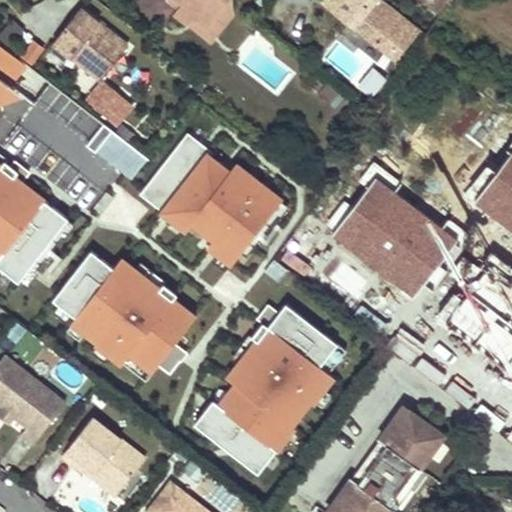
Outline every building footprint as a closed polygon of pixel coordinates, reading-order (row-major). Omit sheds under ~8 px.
[(181,0),(183,2),(178,7),(175,11),(188,21),(200,17),(210,24),(216,18),(229,0),(181,0)] [(234,16),(232,0),(229,0),(216,18),(225,25),(234,16)] [(329,0),(327,4),(396,59),(420,29),(381,0),(329,0)] [(82,8),(55,41),(102,79),(129,45),(82,8)] [(31,41),(22,61),(36,68),(45,48),(31,41)] [(360,86),(372,96),(385,80),(373,69),(360,86)] [(0,89),(11,86),(0,77),(0,89)] [(318,80),(312,87),(319,92),(325,86),(318,80)] [(97,85),(86,100),(100,111),(111,97),(97,85)] [(111,97),(100,111),(113,120),(127,102),(115,92),(111,97)] [(87,145),(95,152),(112,130),(104,124),(87,145)] [(188,132),(140,194),(186,231),(193,223),(214,239),(208,245),(217,252),(231,263),(232,264),(241,253),(253,237),(260,228),(282,200),(235,164),(229,172),(208,156),(212,151),(188,132)] [(511,150),(475,200),(511,228),(511,150)] [(0,248),(3,251),(0,255),(0,268),(18,282),(19,281),(39,255),(45,259),(47,261),(55,251),(52,249),(47,245),(68,219),(68,218),(22,182),(29,174),(18,165),(15,168),(11,165),(5,160),(1,166),(0,164),(0,248)] [(15,160),(11,165),(15,168),(18,165),(29,174),(30,172),(15,160)] [(456,235),(377,177),(334,235),(413,293),(456,235)] [(282,200),(260,228),(265,233),(278,216),(280,218),(289,207),(282,200)] [(75,225),(68,219),(47,245),(52,249),(62,237),(64,239),(75,225)] [(253,237),(241,253),(246,256),(258,242),(253,237)] [(91,250),(53,300),(60,305),(72,314),(76,317),(72,322),(73,323),(85,332),(96,342),(95,343),(98,345),(110,355),(122,364),(123,362),(146,380),(158,365),(170,374),(180,360),(169,351),(176,342),(195,317),(173,300),(177,294),(164,283),(159,289),(134,269),(121,259),(114,268),(91,250)] [(231,263),(217,252),(211,260),(225,271),(231,263)] [(39,255),(19,281),(27,287),(38,274),(35,272),(45,259),(39,255)] [(274,259),(265,271),(278,281),(287,269),(274,259)] [(164,283),(166,281),(141,261),(134,269),(159,289),(164,283)] [(511,278),(490,261),(444,321),(511,372),(511,278)] [(346,350),(286,303),(279,312),(277,315),(269,309),(260,321),(263,323),(252,337),(257,341),(238,365),(228,378),(236,384),(220,405),(213,399),(194,424),(258,473),(294,427),(292,425),(310,402),(312,403),(314,401),(323,389),(333,376),(329,373),(346,350)] [(257,318),(260,321),(269,309),(277,315),(279,312),(268,304),(257,318)] [(72,314),(60,305),(54,313),(66,322),(72,314)] [(85,332),(73,323),(67,330),(79,340),(85,332)] [(238,365),(257,341),(252,337),(249,335),(230,359),(238,365)] [(176,342),(169,351),(180,360),(181,361),(188,352),(176,342)] [(98,345),(92,352),(104,362),(110,355),(98,345)] [(21,434),(33,444),(58,411),(47,403),(54,395),(3,355),(0,359),(0,405),(14,416),(27,426),(21,434)] [(323,389),(314,401),(322,407),(331,395),(323,389)] [(64,403),(54,395),(47,403),(58,411),(64,403)] [(328,511),(329,511),(337,511),(410,410),(404,406),(328,511)] [(14,416),(1,407),(0,408),(0,417),(7,423),(14,416)] [(426,422),(410,410),(337,511),(387,511),(392,506),(390,505),(417,466),(419,468),(442,437),(425,425),(426,422)] [(92,416),(62,455),(74,465),(76,464),(80,458),(104,478),(100,483),(116,494),(145,458),(92,416)] [(239,465),(225,453),(217,463),(232,474),(239,465)] [(80,458),(76,464),(100,483),(104,478),(80,458)] [(245,469),(239,465),(232,474),(238,479),(245,469)] [(412,511),(417,511),(434,480),(417,471),(400,506),(412,511)] [(209,511),(171,481),(147,511),(148,511),(209,511)]
